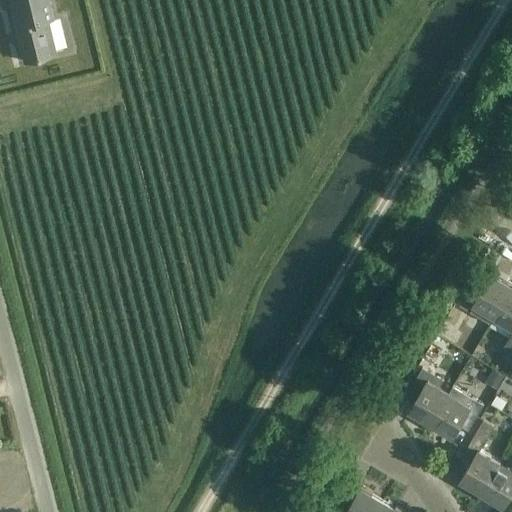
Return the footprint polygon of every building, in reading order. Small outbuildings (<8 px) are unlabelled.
[(7,0),(14,26),(23,62),(55,54),(46,20),(51,18),(46,0),(7,0)] [(491,322),(511,285),(511,283),(494,272),(486,284),(477,278),(461,303),(491,322)] [(511,285),(491,322),(492,322),(496,316),(511,325),(511,334),(506,343),(511,346),(511,285)] [(460,346),(456,353),(458,360),(465,365),(471,353),(460,346)] [(430,422),(452,386),(452,385),(448,392),(439,386),(443,380),(422,367),(407,393),(415,398),(409,409),(430,422)] [(494,367),(487,379),(499,386),(506,374),(494,367)] [(482,404),(452,386),(430,422),(452,435),(458,424),(466,430),(482,404)] [(495,392),(488,403),(499,409),(506,399),(495,392)] [(460,479),(481,492),(499,461),(479,449),(493,426),(482,420),(467,445),(477,451),(460,479)] [(511,469),(499,461),(481,492),(503,505),(510,493),(511,494),(511,469)] [(337,499),(329,511),(375,511),(383,500),(372,494),(373,492),(362,484),(349,506),(337,499)] [(375,511),(407,511),(396,505),(395,507),(383,500),(375,511)]
